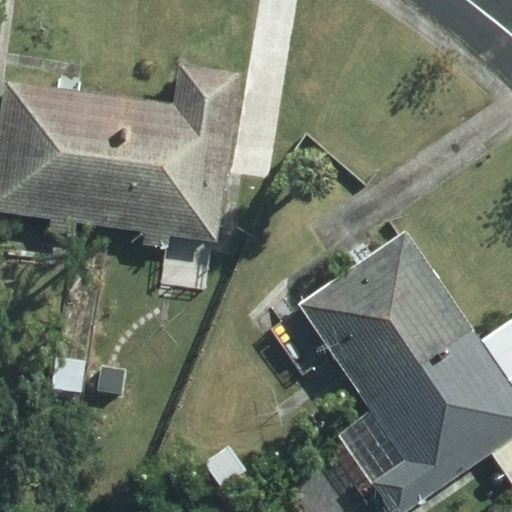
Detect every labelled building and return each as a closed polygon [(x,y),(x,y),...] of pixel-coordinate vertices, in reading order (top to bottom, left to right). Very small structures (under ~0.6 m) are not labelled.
[(128,104),(111,224),(132,225),(131,240),(157,244),(160,229),(206,236),(227,73),(170,66),(164,102),(129,97),(128,104)] [(128,104),(129,97),(0,81),(0,209),(41,215),(40,228),(62,232),(65,217),(111,224),(128,104)] [(372,403),(466,338),(392,232),(288,304),(362,412),(372,403)] [(372,403),(362,412),(395,458),(367,478),(388,508),(511,423),(511,405),(466,338),(372,403)] [(81,361),(50,357),(47,387),(78,390),(81,361)] [(119,366),(92,362),(90,393),(116,395),(119,366)] [(226,443),(199,462),(217,488),(243,469),(226,443)]
